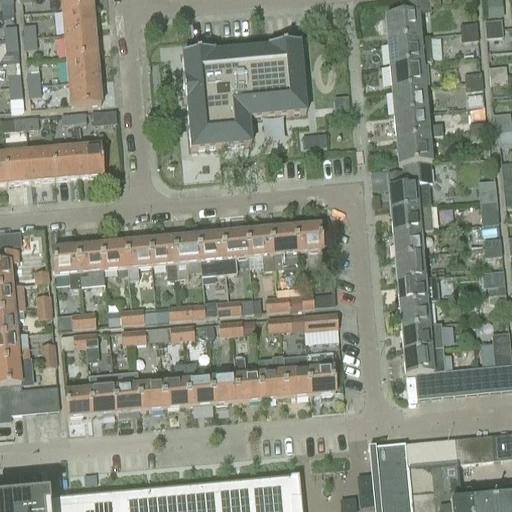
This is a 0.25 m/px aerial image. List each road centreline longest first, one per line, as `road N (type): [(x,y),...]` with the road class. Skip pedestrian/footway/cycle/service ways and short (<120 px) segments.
road 1 (residential): [(375,433),(353,195),(140,214)]
road 2 (residential): [(140,214),(122,11)]
road 3 (residential): [(0,227),(140,214)]
road 4 (residential): [(375,433),(511,417)]
road 5 (residential): [(122,11),(254,0)]
